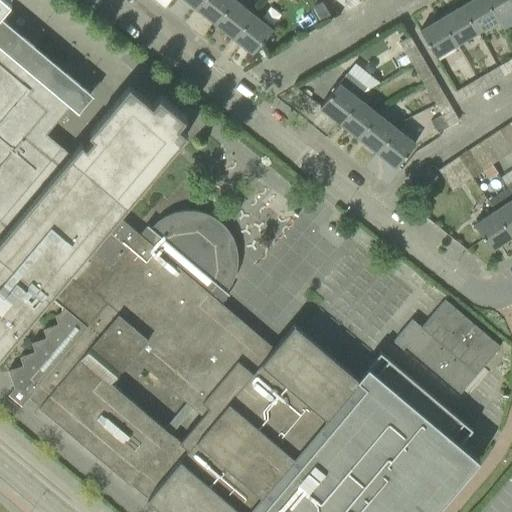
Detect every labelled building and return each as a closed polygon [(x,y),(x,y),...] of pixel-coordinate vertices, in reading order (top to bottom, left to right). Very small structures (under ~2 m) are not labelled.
[(0,0),(0,115),(34,75),(9,54),(17,45),(0,30),(0,11),(9,0),(0,0)] [(215,23),(233,0),(202,0),(196,8),(215,23)] [(234,38),(253,14),(236,0),(233,0),(215,23),(234,38)] [(348,0),(344,6),(348,10),(359,3),(355,0),(348,0)] [(477,32),(497,19),(486,0),(470,0),(461,5),(477,32)] [(511,0),(486,0),(497,19),(511,10),(511,0)] [(331,16),(322,1),(312,7),(313,9),(311,10),(318,23),(331,16)] [(441,18),(456,44),(477,32),(461,5),(441,18)] [(253,53),(273,29),(253,14),(234,38),(253,53)] [(441,18),(420,30),(435,57),(456,44),(441,18)] [(399,42),(411,63),(422,57),(409,36),(399,42)] [(422,57),(411,63),(423,84),(434,78),(422,57)] [(503,77),(511,71),(511,57),(497,66),(503,77)] [(503,77),(497,66),(476,79),(482,90),(503,77)] [(366,87),(348,72),(320,107),(339,122),(358,97),(366,87)] [(237,250),(236,247),(235,244),(235,242),(234,239),(232,236),(230,232),(228,230),(226,227),(225,226),(223,224),(220,221),(218,219),(214,217),(209,214),(205,212),(201,211),(198,211),(195,210),(191,210),(188,210),(185,210),(181,210),(178,211),(174,212),(171,213),(166,215),(163,217),(160,219),(157,221),(155,223),(151,227),(148,224),(140,234),(118,216),(187,134),(179,127),(187,117),(161,95),(153,104),(130,85),(89,133),(94,137),(86,146),(81,142),(71,154),(46,133),(70,105),(34,75),(0,115),(0,355),(50,297),(62,307),(61,308),(62,309),(58,313),(55,315),(58,323),(43,328),(46,337),(31,342),(35,351),(20,356),(23,364),(8,370),(12,381),(16,384),(8,394),(22,405),(28,397),(39,406),(39,407),(130,484),(147,498),(163,511),(434,511),(479,459),(460,443),(472,428),(380,351),(357,378),(294,324),(263,360),(225,328),(220,305),(229,293),(226,290),(227,289),(229,286),(231,283),(232,280),(234,277),(235,274),(236,271),(237,268),(237,263),(238,260),(238,256),(237,253),(237,252),(237,250)] [(434,78),(423,84),(436,105),(446,99),(434,78)] [(482,90),(476,79),(456,91),(462,102),(482,90)] [(358,137),(377,113),(358,97),(339,122),(358,137)] [(437,133),(448,126),(459,120),(446,99),(436,105),(441,114),(430,121),(437,133)] [(377,152),(396,128),(377,113),(358,137),(377,152)] [(511,120),(499,129),(511,147),(511,120)] [(377,152),(396,167),(415,143),(396,128),(377,152)] [(511,150),(511,147),(499,129),(479,142),(492,163),(511,150)] [(479,142),(459,156),(472,176),(492,163),(479,142)] [(459,156),(438,169),(452,190),(472,176),(459,156)] [(426,165),(410,182),(420,192),(437,175),(426,165)] [(490,203),(494,210),(511,236),(511,235),(511,192),(510,189),(509,189),(509,190),(490,203)] [(494,210),(474,224),(491,250),(511,236),(494,210)] [(411,318),(392,340),(401,348),(404,345),(459,392),(498,346),(443,299),(420,326),(411,318)]
